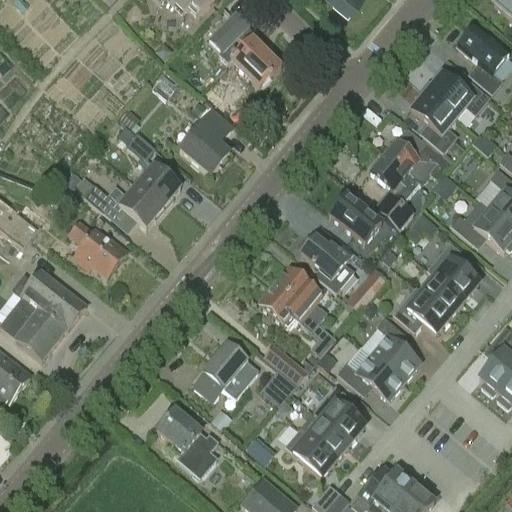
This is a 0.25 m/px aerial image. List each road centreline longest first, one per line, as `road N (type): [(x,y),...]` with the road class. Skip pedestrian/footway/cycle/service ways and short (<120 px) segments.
road 1 (residential): [(0,507),(356,85)]
road 2 (track): [(127,0),(58,69),(0,149)]
road 3 (residential): [(356,85),(267,0)]
